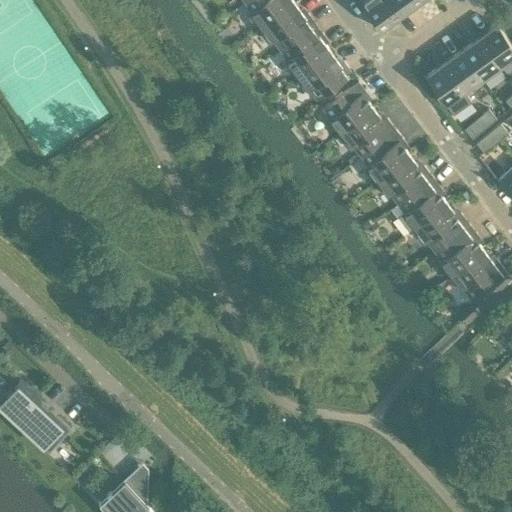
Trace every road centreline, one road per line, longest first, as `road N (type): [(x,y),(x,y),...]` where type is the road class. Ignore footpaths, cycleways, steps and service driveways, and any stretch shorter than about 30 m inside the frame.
road 1 (residential): [(0,280),(241,511)]
road 2 (residential): [(511,230),(382,63)]
